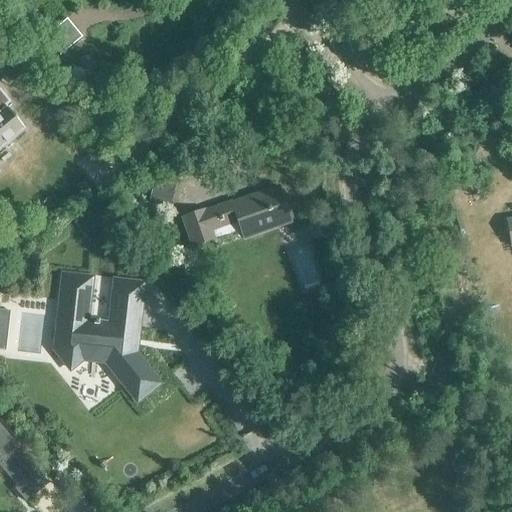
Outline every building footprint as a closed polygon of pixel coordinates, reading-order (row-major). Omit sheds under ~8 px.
[(44,38),(81,82),(88,76),(67,51),(82,38),(67,19),(44,38)] [(5,71),(14,82),(28,71),(19,60),(5,71)] [(0,151),(23,132),(4,109),(0,112),(0,151)] [(243,239),(290,222),(278,189),(231,205),(230,203),(203,212),(182,219),(192,247),(213,240),(210,232),(237,222),(243,239)] [(114,283),(110,327),(86,324),(90,281),(62,278),(60,353),(75,373),(87,364),(111,367),(139,405),(160,387),(135,356),(144,286),(114,283)] [(0,460),(4,465),(19,452),(0,429),(0,460)]
